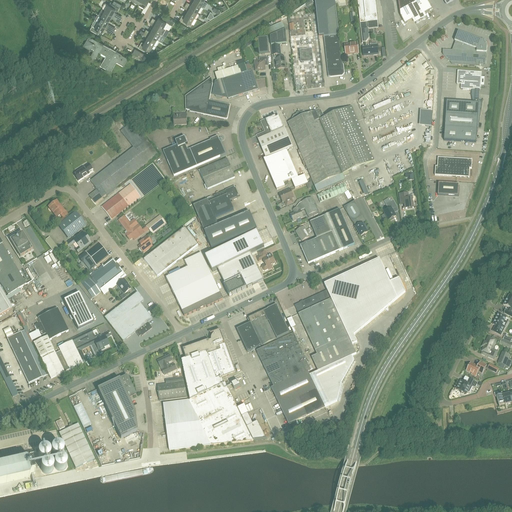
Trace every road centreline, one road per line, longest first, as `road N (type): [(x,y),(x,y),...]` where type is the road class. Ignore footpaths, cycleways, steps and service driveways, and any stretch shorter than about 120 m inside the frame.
road 1 (secondary): [(338,511),(380,379),(481,217),(511,106)]
road 2 (unclassified): [(292,274),(242,123),(263,105),(351,90),(393,60)]
road 3 (unclassified): [(0,225),(68,190),(181,333)]
road 4 (unclassified): [(453,204),(432,204),(426,165),(436,145),(441,71),(418,41)]
road 5 (residential): [(440,401),(511,257)]
road 6 (unclassified): [(0,419),(137,353)]
road 7 (unclassified): [(292,274),(423,227)]
road 8 (unclassified): [(181,333),(292,274)]
